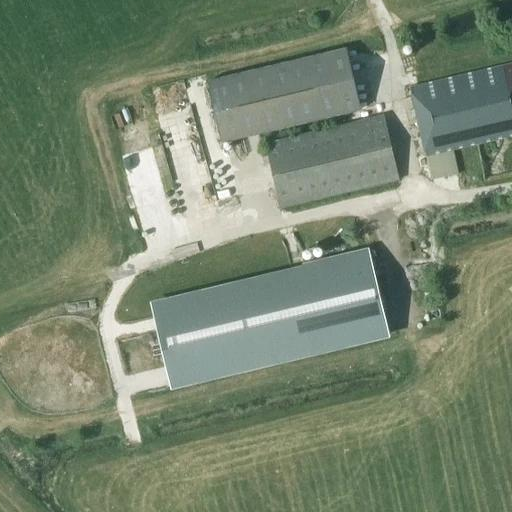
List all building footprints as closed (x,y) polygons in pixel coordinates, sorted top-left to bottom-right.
[(395,0),(398,3),(407,8),(415,10),(424,9),(432,7),(439,2),(440,0),(395,0)] [(359,111),(345,50),(208,81),(222,142),(359,111)] [(511,65),(411,89),(427,157),(432,180),(459,174),(453,151),(511,137),(511,65)] [(159,112),(193,103),(187,79),(153,87),(159,112)] [(265,144),(280,208),(400,181),(385,116),(265,144)] [(306,271),(153,308),(172,388),(389,337),(368,251),(305,266),(306,271)]
